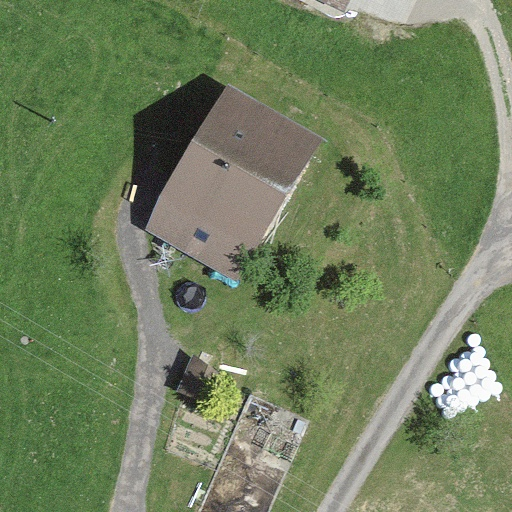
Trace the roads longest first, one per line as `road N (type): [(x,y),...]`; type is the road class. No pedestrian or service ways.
road 1 (track): [(323,511),(434,332),(511,247)]
road 2 (track): [(141,191),(152,320),(121,511)]
road 3 (track): [(511,155),(508,85),(477,0)]
